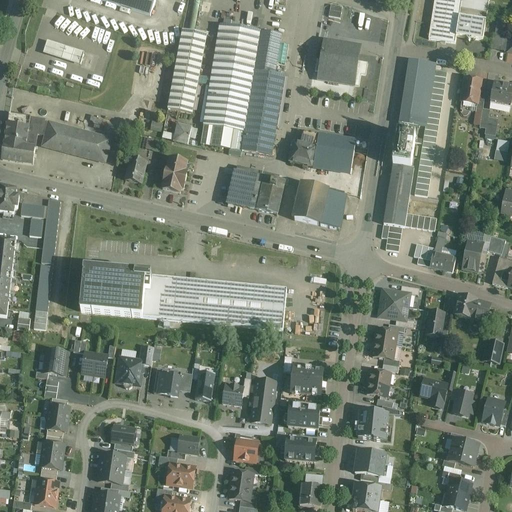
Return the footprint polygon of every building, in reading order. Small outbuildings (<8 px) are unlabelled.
[(155,0),(99,0),(150,16),(155,0)] [(490,0),(434,0),(429,41),(454,45),(455,39),(484,43),(490,0)] [(261,36),(220,29),(214,66),(255,73),(261,36)] [(182,32),(168,111),(192,115),(207,36),(182,32)] [(214,66),(213,66),(204,126),(214,128),(215,118),(227,120),(226,122),(235,123),(235,121),(246,123),(242,152),(272,157),(284,77),(274,76),(281,36),(261,33),(261,36),(255,73),(214,66)] [(507,34),(495,33),(494,39),(493,39),(499,40),(497,51),(506,52),(508,41),(506,40),(507,34)] [(499,40),(493,39),(491,50),(497,51),(499,40)] [(44,53),(62,59),(65,49),(47,43),(44,53)] [(359,54),(324,48),(318,81),(354,87),(359,54)] [(74,52),(65,49),(62,59),(71,61),(74,52)] [(74,52),(71,61),(80,64),(83,55),(74,52)] [(429,65),(409,61),(399,125),(419,128),(429,65)] [(52,79),(31,73),(27,85),(38,88),(42,89),(43,87),(49,89),(52,79)] [(481,83),(465,81),(461,104),(477,106),(479,94),(481,83)] [(511,101),(511,87),(494,84),(491,103),(511,107),(511,101)] [(38,88),(36,93),(48,96),(49,91),(42,89),(38,88)] [(485,95),(479,94),(477,106),(476,111),(482,112),(482,111),(483,111),(485,95)] [(482,112),(476,111),(473,126),(480,127),(482,112)] [(498,122),(489,120),(490,112),(483,111),(482,111),(482,112),(480,127),(479,129),(486,130),(485,136),(495,137),(498,122)] [(45,121),(9,116),(8,126),(7,127),(8,127),(6,136),(6,137),(5,145),(5,146),(3,160),(2,160),(2,161),(3,161),(9,162),(10,162),(16,163),(17,163),(23,164),(24,164),(33,165),(38,136),(42,137),(42,135),(45,123),(45,121)] [(99,118),(91,117),(90,122),(92,123),(94,126),(94,129),(99,130),(101,122),(99,118)] [(235,123),(226,122),(227,120),(215,118),(214,128),(204,126),(200,145),(242,152),(246,123),(235,121),(235,123)] [(164,123),(153,120),(151,131),(162,133),(164,123)] [(97,137),(45,123),(42,135),(46,136),(94,148),(97,137)] [(192,128),(177,125),(173,143),(188,146),(192,128)] [(319,135),(304,133),(301,146),(316,150),(319,135)] [(356,142),(319,135),(316,150),(314,163),(352,169),(356,142)] [(94,148),(46,136),(43,148),(91,160),(94,148)] [(398,136),(384,226),(405,229),(414,169),(411,169),(416,139),(398,136)] [(112,141),(97,137),(94,148),(91,160),(105,164),(112,141)] [(161,142),(154,141),(152,151),(159,153),(161,142)] [(509,143),(498,141),(496,152),(507,154),(509,143)] [(301,146),(294,144),(290,164),(290,165),(291,165),(291,164),(303,167),(302,170),(308,171),(308,168),(311,169),(316,150),(301,146)] [(147,164),(131,160),(125,182),(141,186),(147,164)] [(187,164),(170,160),(162,191),(180,194),(181,190),(183,191),(187,173),(185,172),(186,168),(187,164)] [(285,186),(235,174),(227,206),(277,217),(285,186)] [(344,195),(302,185),(293,221),(338,231),(344,195)] [(17,191),(0,187),(0,214),(14,216),(15,210),(18,211),(19,198),(16,198),(17,191)] [(511,192),(506,191),(501,215),(511,217),(511,192)] [(23,195),(22,204),(36,205),(36,197),(23,195)] [(49,202),(41,265),(53,266),(61,204),(49,202)] [(45,208),(22,206),(21,218),(44,220),(45,208)] [(43,222),(31,221),(29,238),(41,239),(43,222)] [(436,245),(444,246),(445,233),(437,233),(436,245)] [(16,242),(0,239),(0,318),(7,320),(16,242)] [(506,243),(491,239),(488,253),(501,257),(500,260),(506,262),(510,248),(505,246),(506,243)] [(475,243),(475,245),(468,244),(467,252),(466,252),(466,253),(467,253),(466,256),(466,257),(465,259),(465,261),(465,262),(463,271),(478,274),(478,272),(481,256),(484,244),(475,243)] [(435,251),(417,246),(414,259),(419,260),(417,266),(430,269),(434,255),(435,251)] [(434,255),(430,269),(438,271),(441,257),(434,255)] [(455,260),(442,257),(442,256),(441,257),(438,271),(439,271),(452,275),(453,275),(453,274),(456,261),(456,260),(455,260)] [(487,257),(481,256),(478,272),(484,273),(487,257)] [(511,263),(506,262),(500,260),(492,286),(508,290),(511,291),(511,263)] [(53,269),(41,267),(36,313),(48,314),(53,269)] [(152,278),(85,272),(81,313),(143,319),(145,292),(151,293),(152,278)] [(287,291),(152,278),(151,293),(145,292),(143,319),(159,321),(171,322),(282,332),(283,332),(287,291)] [(420,291),(402,288),(401,294),(410,296),(419,298),(420,291)] [(401,294),(383,291),(381,305),(408,310),(410,296),(401,294)] [(476,301),(460,297),(455,317),(471,321),(485,325),(490,307),(476,303),(476,301)] [(408,310),(381,305),(378,319),(396,322),(406,324),(406,323),(408,310)] [(444,315),(430,312),(426,337),(439,339),(440,339),(441,333),(444,315)] [(30,321),(18,320),(17,332),(29,333),(30,321)] [(171,322),(159,321),(158,329),(170,330),(171,322)] [(414,324),(406,323),(406,324),(396,322),(396,328),(405,329),(413,331),(414,324)] [(396,328),(389,327),(388,333),(397,334),(404,335),(405,329),(396,328)] [(388,333),(377,331),(374,345),(395,348),(397,334),(388,333)] [(447,333),(441,333),(440,339),(439,339),(438,346),(445,347),(447,333)] [(502,346),(489,343),(484,362),(498,365),(502,346)] [(395,348),(374,345),(372,359),(384,360),(393,362),(395,348)] [(69,355),(47,352),(45,363),(67,367),(69,355)] [(97,356),(85,354),(85,356),(82,376),(93,378),(97,356)] [(108,358),(97,356),(93,378),(105,380),(108,359),(108,358)] [(446,359),(436,357),(434,364),(444,367),(446,359)] [(393,362),(384,360),(383,366),(399,369),(400,363),(393,362)] [(120,361),(116,387),(142,391),(145,364),(120,361)] [(67,367),(45,363),(44,375),(48,376),(66,378),(67,367)] [(399,369),(383,366),(382,372),(398,375),(399,369)] [(293,369),(291,394),(321,396),(323,371),(293,369)] [(215,376),(199,373),(199,374),(199,375),(195,400),(195,401),(211,404),(211,403),(211,402),(215,377),(215,376)] [(390,376),(370,373),(368,384),(389,388),(390,376)] [(456,376),(450,374),(448,382),(455,384),(456,376)] [(161,376),(158,398),(180,401),(183,379),(161,376)] [(251,381),(245,380),(243,390),(244,390),(243,398),(249,399),(251,381)] [(270,429),(276,384),(256,381),(250,426),(270,429)] [(447,387),(424,382),(421,397),(433,400),(431,408),(440,410),(442,403),(444,403),(447,387)] [(389,388),(368,384),(366,396),(387,399),(389,388)] [(243,390),(238,389),(238,388),(231,387),(231,388),(226,387),(223,405),(241,408),(243,398),(244,390),(243,390)] [(472,398),(458,394),(457,401),(453,415),(467,418),(468,414),(473,415),(475,405),(470,404),(472,398)] [(56,401),(52,400),(51,406),(67,409),(68,403),(56,401)] [(393,405),(378,401),(376,407),(392,411),(393,405)] [(505,405),(488,401),(483,424),(487,425),(487,426),(495,428),(495,427),(499,428),(499,427),(503,411),(505,405)] [(51,406),(50,406),(48,419),(69,422),(69,417),(68,417),(69,409),(67,409),(51,406)] [(288,407),(286,430),(317,432),(318,409),(288,407)] [(509,413),(503,411),(499,427),(505,428),(509,413)] [(359,412),(357,440),(385,443),(388,415),(359,412)] [(11,415),(1,414),(1,421),(10,422),(11,415)] [(69,422),(48,419),(46,432),(63,434),(65,435),(66,427),(68,427),(69,422)] [(135,431),(114,428),(112,430),(111,435),(113,437),(112,444),(115,444),(133,447),(135,431)] [(63,434),(48,432),(47,438),(62,440),(63,434)] [(253,438),(235,435),(234,442),(237,442),(238,442),(252,444),(253,438)] [(463,438),(451,435),(450,441),(454,442),(461,444),(463,438)] [(62,440),(47,438),(46,444),(61,446),(62,440)] [(199,441),(181,438),(178,454),(186,455),(197,457),(199,441)] [(19,443),(10,442),(9,450),(18,451),(19,443)] [(252,444),(238,442),(237,442),(235,461),(255,464),(258,445),(252,444)] [(461,444),(454,442),(451,452),(476,459),(478,453),(477,452),(478,448),(461,444)] [(290,443),(288,466),(317,469),(319,445),(290,443)] [(46,444),(44,444),(42,457),(63,460),(64,455),(62,454),(63,447),(61,446),(46,444)] [(133,447),(115,444),(114,451),(117,452),(132,454),(133,447)] [(8,454),(0,452),(0,459),(7,461),(8,454)] [(132,454),(117,452),(116,457),(126,459),(125,460),(134,461),(135,454),(132,454)] [(186,455),(178,454),(168,452),(167,459),(178,461),(185,462),(186,455)] [(476,459),(451,452),(449,463),(473,469),(474,464),(475,465),(476,459)] [(386,457),(358,453),(357,463),(384,467),(386,457)] [(23,462),(32,465),(35,456),(25,454),(23,462)] [(116,457),(102,455),(101,464),(102,465),(101,469),(124,473),(125,460),(126,459),(116,457)] [(63,460),(42,457),(40,469),(42,470),(58,472),(59,472),(60,465),(62,465),(63,460)] [(167,459),(160,458),(158,469),(170,470),(170,466),(177,467),(178,461),(167,459)] [(384,467),(357,463),(355,475),(361,476),(379,479),(382,479),(384,467)] [(177,467),(170,466),(170,470),(167,486),(192,490),(195,470),(177,467)] [(124,473),(101,469),(100,474),(99,474),(98,483),(112,485),(121,487),(124,473)] [(261,471),(245,469),(245,475),(253,476),(260,477),(261,471)] [(58,472),(42,470),(41,476),(57,478),(58,472)] [(245,475),(233,473),(231,487),(251,490),(253,476),(245,475)] [(57,478),(41,476),(40,481),(56,484),(57,478)] [(324,478),(306,476),(304,488),(322,490),(324,478)] [(379,479),(361,476),(360,482),(378,484),(379,479)] [(40,481),(39,481),(37,494),(57,497),(58,492),(56,492),(57,484),(56,484),(40,481)] [(469,500),(472,486),(450,481),(446,495),(469,500)] [(121,487),(112,485),(111,491),(119,492),(129,494),(129,487),(125,487),(122,486),(121,487)] [(251,490),(231,487),(229,501),(240,502),(249,504),(251,490)] [(304,488),(302,488),(300,503),(299,504),(299,507),(301,510),(304,510),(305,509),(320,510),(322,490),(304,488)] [(111,491),(101,490),(100,496),(118,498),(119,492),(111,491)] [(381,507),(383,494),(357,490),(355,503),(381,507)] [(9,493),(0,491),(0,499),(8,500),(9,493)] [(173,493),(158,491),(156,500),(165,501),(165,498),(172,499),(173,493)] [(57,497),(37,494),(35,507),(54,510),(55,502),(57,502),(57,497)] [(100,496),(96,495),(94,509),(115,511),(121,511),(124,499),(118,498),(100,496)] [(457,511),(465,511),(469,500),(446,495),(443,509),(457,511)] [(172,499),(165,498),(165,501),(163,511),(188,511),(190,502),(172,499)] [(249,504),(240,502),(240,508),(255,511),(256,505),(249,504)] [(31,505),(14,503),(13,509),(30,511),(31,505)] [(380,511),(381,507),(355,503),(353,511),(380,511)]
